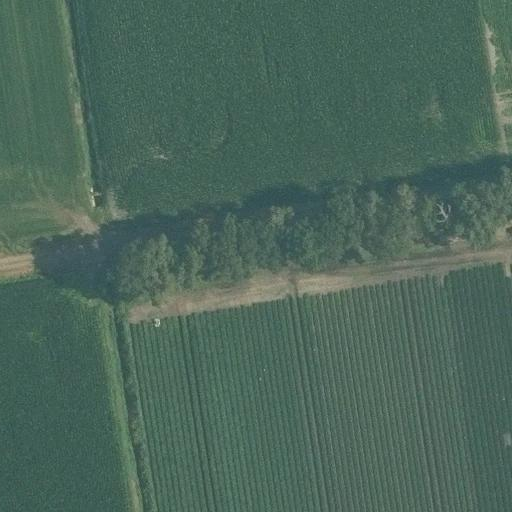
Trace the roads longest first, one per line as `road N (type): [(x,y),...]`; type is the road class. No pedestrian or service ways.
road 1 (track): [(0,264),(511,183)]
road 2 (track): [(0,233),(511,156)]
